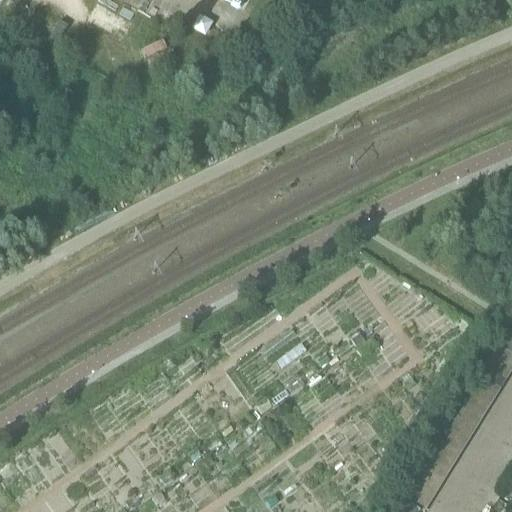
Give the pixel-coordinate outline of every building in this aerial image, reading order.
[(223,0),(240,9),(245,0),(223,0)] [(499,349),(511,357),(511,342),(505,339),(499,349)] [(492,359),(511,371),(511,357),(499,349),(492,359)] [(486,370),(506,382),(511,372),(511,371),(492,359),(486,370)] [(480,379),(482,380),(500,392),(506,382),(486,370),(480,379)] [(476,389),(495,401),(500,392),(482,380),(476,389)] [(470,399),(489,410),(495,401),(476,389),(470,399)] [(465,408),(483,420),(489,410),(470,399),(465,408)] [(459,417),(477,429),(483,420),(465,408),(459,417)] [(453,427),(472,438),(477,429),(459,417),(453,427)] [(447,436),(466,448),(472,438),(453,427),(447,436)] [(441,446),(460,457),(466,448),(447,436),(441,446)] [(435,455),(454,467),(460,457),(441,446),(435,455)] [(435,455),(430,464),(449,476),(454,467),(435,455)] [(449,476),(430,464),(424,474),(442,486),(449,476)] [(418,484),(437,495),(442,486),(424,474),(418,484)] [(412,493),(431,504),(437,495),(418,484),(412,493)] [(406,504),(419,511),(426,511),(431,504),(412,493),(405,503),(406,504)]
